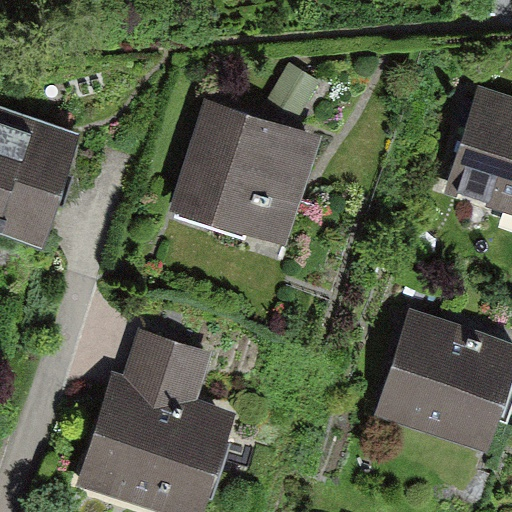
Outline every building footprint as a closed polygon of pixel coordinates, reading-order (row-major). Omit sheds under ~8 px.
[(317,126),(338,91),(304,71),(283,106),(317,126)] [(511,93),(477,82),(441,196),(497,214),(493,227),(511,232),(511,93)] [(194,213),(313,249),(346,139),(228,103),(194,213)] [(68,262),(108,146),(0,108),(0,261),(8,264),(15,244),(68,262)] [(511,379),(511,377),(511,339),(408,304),(371,411),(487,451),(498,419),(509,422),(511,413),(511,379)] [(171,511),(226,511),(258,414),(214,399),(229,355),(156,331),(140,380),(126,375),(90,486),(171,511)]
